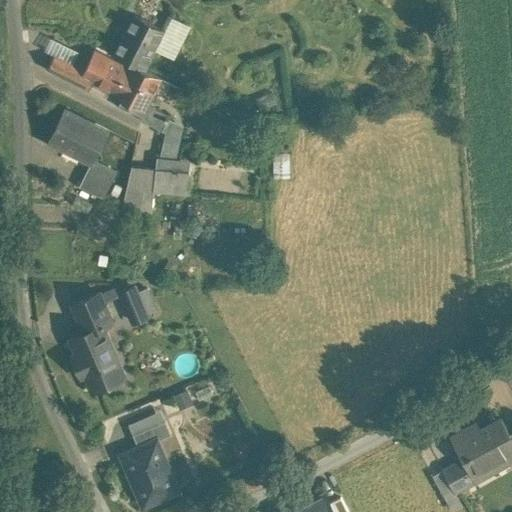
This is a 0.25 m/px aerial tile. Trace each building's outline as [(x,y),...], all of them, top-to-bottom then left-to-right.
[(163,28),(135,14),(115,53),(128,60),(143,67),(143,66),(163,28)] [(128,60),(126,64),(94,47),(84,68),(80,75),(81,75),(80,76),(122,97),(118,103),(141,115),(140,118),(160,128),(168,113),(149,103),(163,76),(143,66),(143,67),(128,60)] [(84,68),(54,52),(47,66),(77,82),(80,76),(81,75),(80,75),(84,68)] [(108,129),(64,106),(48,138),(92,160),(108,129)] [(177,141),(163,138),(159,157),(173,158),(177,141)] [(155,167),(131,164),(121,206),(152,210),(154,188),(153,188),(155,167)] [(189,170),(155,167),(153,188),(154,188),(186,192),(189,170)] [(146,313),(136,289),(123,295),(133,319),(146,313)] [(100,290),(72,302),(84,329),(101,322),(101,323),(112,319),(100,290)] [(84,329),(70,335),(77,351),(72,353),(81,373),(85,371),(92,387),(123,374),(101,323),(101,322),(84,329)] [(511,437),(500,417),(469,434),(465,427),(450,435),(462,457),(475,479),(496,468),(492,461),(511,449),(511,437)] [(165,419),(133,433),(138,446),(156,439),(171,433),(165,419)] [(138,446),(122,453),(129,469),(128,472),(133,482),(135,484),(143,503),(177,489),(156,439),(138,446)] [(462,457),(454,462),(466,484),(475,479),(462,457)] [(454,462),(442,468),(455,490),(466,484),(454,462)] [(455,490),(442,468),(432,474),(451,508),(461,502),(455,490)] [(293,504),(280,510),(281,511),(334,511),(329,501),(324,491),(294,507),(293,504)] [(329,501),(334,511),(348,511),(340,496),(329,501)]
